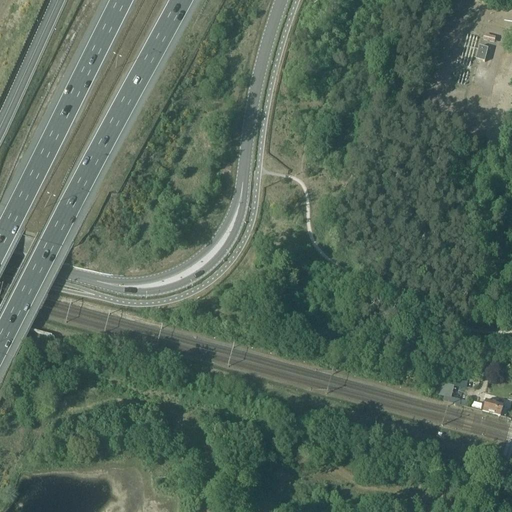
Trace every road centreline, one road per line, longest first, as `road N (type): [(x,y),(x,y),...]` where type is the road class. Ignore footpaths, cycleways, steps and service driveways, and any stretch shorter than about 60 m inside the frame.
road 1 (secondary): [(282,0),(256,90),(234,220),(214,251),(165,281),(125,285),(0,251)]
road 2 (motorway): [(0,344),(181,0)]
road 3 (motorway): [(122,0),(0,244)]
